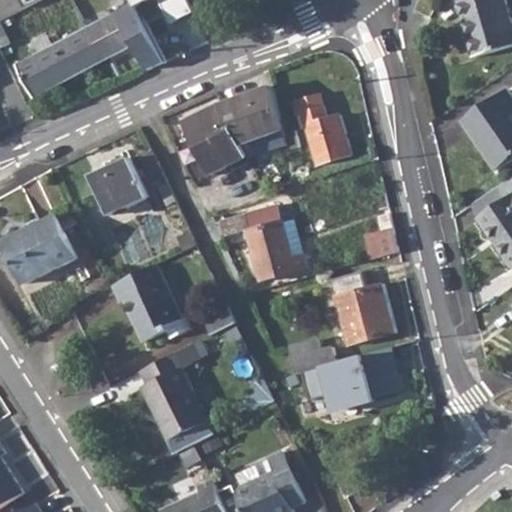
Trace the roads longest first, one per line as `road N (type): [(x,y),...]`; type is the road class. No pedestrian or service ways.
road 1 (residential): [(511,444),(464,389),(373,0)]
road 2 (residential): [(355,0),(0,169)]
road 3 (residential): [(0,350),(99,511)]
